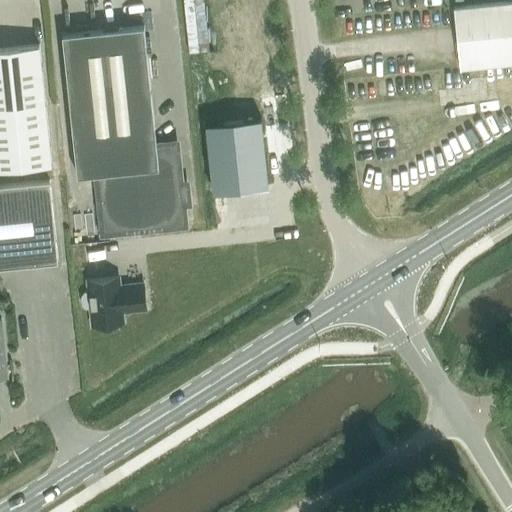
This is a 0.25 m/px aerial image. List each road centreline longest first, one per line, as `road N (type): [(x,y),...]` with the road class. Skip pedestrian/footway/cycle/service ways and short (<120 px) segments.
road 1 (secondary): [(11,511),(362,290)]
road 2 (unclassified): [(365,272),(328,206),(299,0)]
road 3 (unclassified): [(458,418),(311,511)]
road 4 (secondary): [(383,277),(511,195)]
